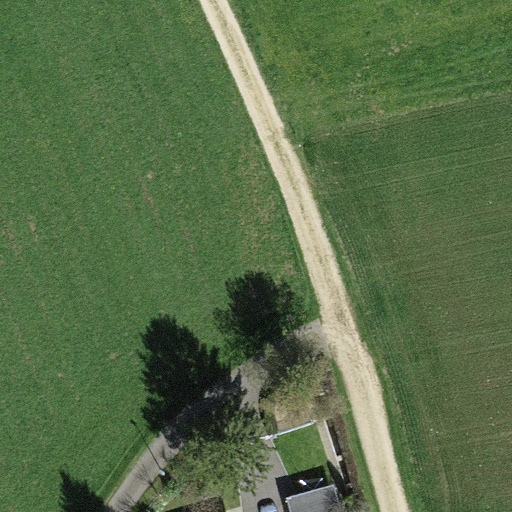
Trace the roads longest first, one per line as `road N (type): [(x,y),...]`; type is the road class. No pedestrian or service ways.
road 1 (track): [(390,511),(275,160),(200,0)]
road 2 (residential): [(133,511),(195,419),(335,332)]
